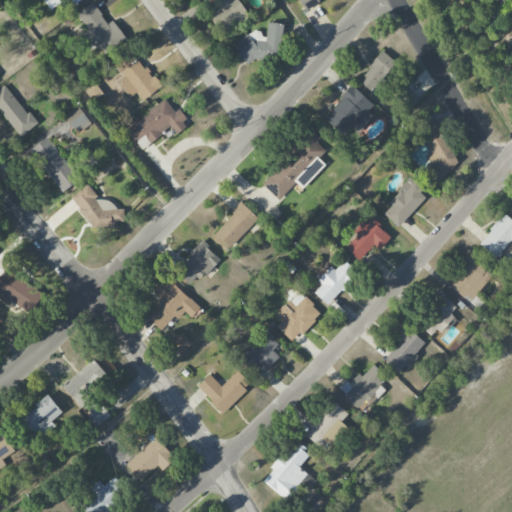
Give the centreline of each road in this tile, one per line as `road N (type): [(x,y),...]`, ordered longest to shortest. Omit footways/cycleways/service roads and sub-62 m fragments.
road 1 (residential): [(0,382),(256,134),(371,0)]
road 2 (residential): [(511,150),(362,321),(169,511)]
road 3 (residential): [(245,511),(160,384),(0,180)]
road 4 (residential): [(495,171),(398,0)]
road 5 (residential): [(256,134),(150,0)]
